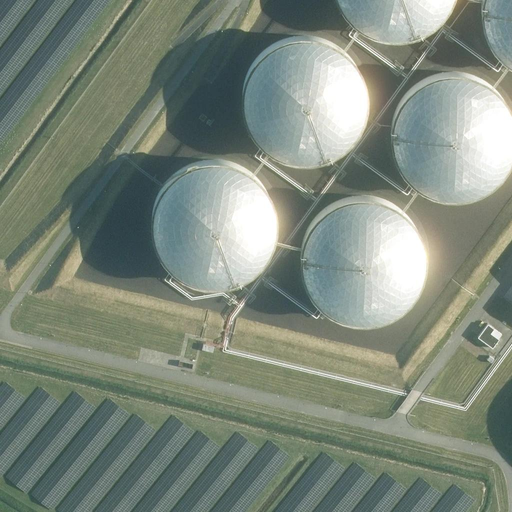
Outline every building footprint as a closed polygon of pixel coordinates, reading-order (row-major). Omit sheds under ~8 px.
[(341,0),(344,4),(350,14),(358,22),(368,28),(378,32),(389,35),(401,35),(412,34),(422,30),(432,25),(441,17),(448,9),(453,0),(341,0)] [(511,0),(484,0),(484,5),(484,16),(487,27),(491,37),(497,47),(505,55),(511,59),(511,0)] [(261,53),(253,62),(247,72),(243,83),(241,94),(241,106),(244,117),(249,128),(255,137),(263,146),(273,152),(284,157),(295,159),(307,159),(319,157),(329,153),(339,147),(348,139),(355,130),(360,119),(363,108),(364,97),(362,85),(359,74),(353,64),(346,55),(337,47),(326,42),(315,38),(304,37),(292,38),(281,41),(270,46),(261,53)] [(414,83),(405,91),(398,100),(392,110),(389,121),(388,133),(389,145),(392,156),(397,166),(405,175),(413,183),(423,189),(434,193),(446,195),(458,194),(469,191),(480,187),(489,180),(497,172),(504,162),(508,151),(510,140),(511,128),(508,116),(504,106),(498,96),(490,87),(480,80),(470,76),(458,73),(447,72),(435,74),(424,77),(414,83)] [(174,170),(166,178),(159,187),(154,197),(150,208),(149,219),(150,230),(153,241),(158,251),(165,261),(173,268),(182,274),(193,279),(204,281),(215,281),(227,279),(237,275),(247,269),(255,262),(262,253),(268,243),(271,232),(272,221),(271,210),(268,199),(263,188),(257,179),(248,172),(239,165),(228,161),(217,159),(206,159),(195,161),(184,165),(174,170)] [(322,207),(314,215),(307,224),(302,234),(299,245),(298,256),(299,267),(302,278),(307,288),(314,297),(322,305),(332,311),(342,315),(353,317),(365,317),(376,315),(387,311),(396,305),(405,297),(411,288),(416,278),(420,267),(421,256),(420,245),(416,234),(411,224),(405,215),(396,207),(387,201),(376,197),(365,195),(354,195),(342,197),(332,201),(322,207)] [(477,337),(492,348),(498,339),(490,333),(494,328),(487,324),(477,337)]
